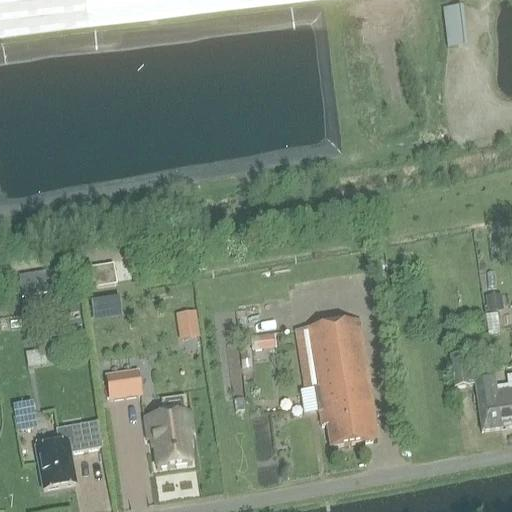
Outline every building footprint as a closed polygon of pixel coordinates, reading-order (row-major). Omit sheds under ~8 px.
[(0,0),(0,30),(253,0),(0,0)] [(442,10),(448,49),(464,47),(458,7),(442,10)] [(113,267),(86,271),(89,291),(116,287),(113,267)] [(18,280),(23,301),(62,293),(58,272),(18,280)] [(501,296),(485,299),(487,315),(503,312),(502,308),(509,307),(507,298),(501,299),(501,296)] [(34,305),(36,322),(79,316),(76,299),(34,305)] [(257,304),(236,310),(239,321),(260,315),(257,304)] [(177,317),(179,329),(195,327),(194,315),(177,317)] [(378,444),(359,323),(295,333),(304,393),(313,392),(317,415),(319,415),(321,430),(326,429),(330,451),(378,444)] [(470,331),(445,333),(447,347),(463,345),(464,356),(472,355),(472,348),(487,347),(485,327),(469,328),(470,331)] [(60,333),(37,337),(40,353),(51,351),(52,355),(64,353),(60,333)] [(259,339),(250,340),(252,353),(260,352),(259,339)] [(503,432),(498,390),(495,390),(492,373),(473,376),(467,377),(464,357),(449,359),(454,391),(469,389),(469,388),(475,387),(481,435),(503,432)] [(137,374),(106,379),(109,403),(141,398),(137,374)] [(498,390),(503,432),(511,430),(511,377),(506,379),(507,388),(498,390)] [(192,467),(187,437),(193,437),(189,414),(144,421),(147,444),(152,443),(156,472),(192,467)] [(59,447),(36,451),(44,494),(76,488),(70,457),(103,451),(98,426),(57,433),(59,447)]
